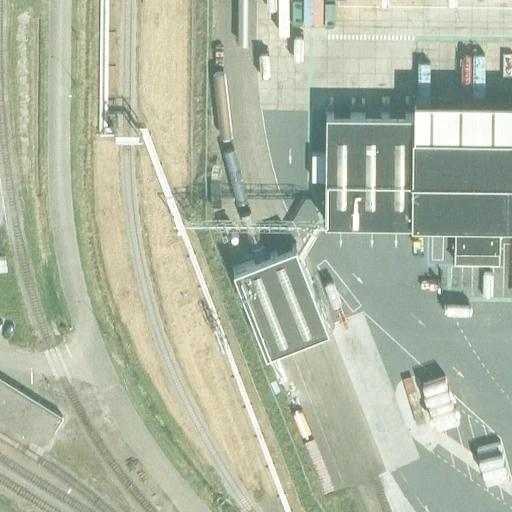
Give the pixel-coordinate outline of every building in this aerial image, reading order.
[(286,0),(286,10),(335,9),(335,0),(286,0)] [(436,64),(452,64),(451,52),(435,53),(436,64)] [(511,101),(417,101),(417,114),(378,113),(326,113),(326,120),(326,149),(309,149),(309,175),(326,175),(326,221),(378,222),(414,222),(414,224),(456,225),(456,245),(456,262),(500,262),(500,245),(500,226),(511,225),(511,101)] [(232,267),(265,351),(296,340),(316,331),(318,331),(328,327),(295,242),(285,246),(282,247),(263,255),(232,267)] [(0,374),(0,411),(52,444),(72,412),(4,369),(0,374)]
